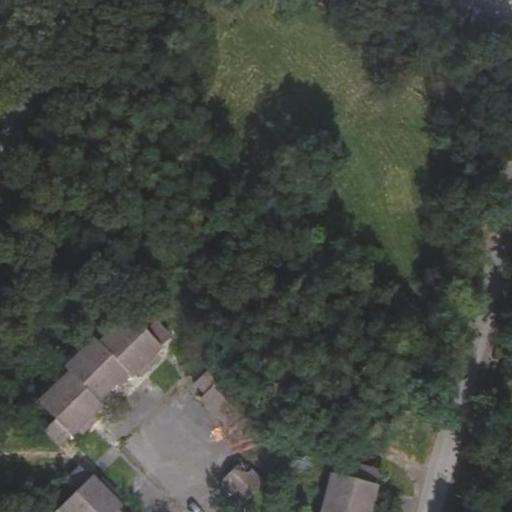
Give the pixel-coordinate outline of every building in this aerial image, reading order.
[(130,307),(35,399),(54,419),(43,430),(59,447),(165,344),(130,307)] [(243,460),(221,482),(243,503),(264,481),(243,460)] [(358,464),(355,479),(377,484),(381,469),(358,464)] [(371,511),(378,486),(328,474),(319,511),(371,511)] [(54,511),(125,511),(90,477),(54,511)]
